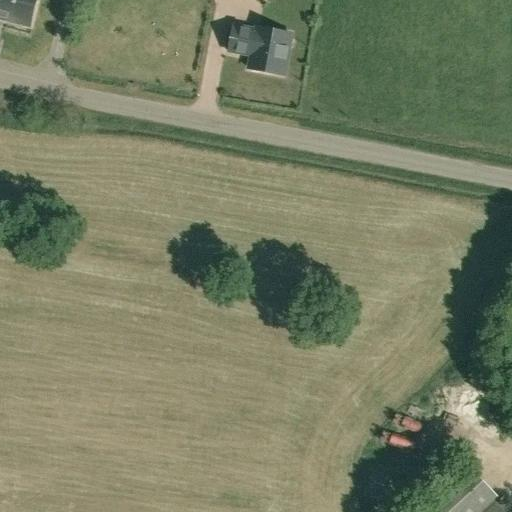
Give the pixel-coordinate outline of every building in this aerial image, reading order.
[(0,0),(0,17),(31,25),(37,0),(0,0)] [(194,22),(216,21),(216,11),(201,12),(201,4),(194,4),(194,22)] [(250,69),(283,75),(290,34),(257,27),(257,30),(233,26),(228,51),(252,56),(250,69)] [(502,511),(493,501),(480,511),(502,511)] [(419,503),(411,511),(429,511),(430,511),(419,503)]
